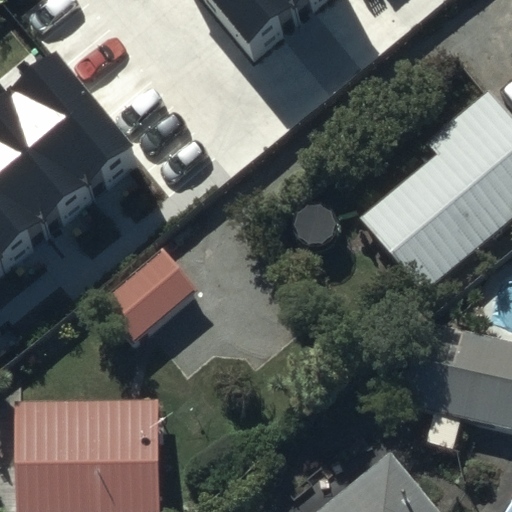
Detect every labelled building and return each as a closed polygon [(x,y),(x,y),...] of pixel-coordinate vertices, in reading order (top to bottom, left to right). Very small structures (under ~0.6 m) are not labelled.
[(31,176),(80,232),(0,302),(0,336),(10,349),(110,266),(86,236),(106,220),(115,231),(188,174),(205,195),(233,173),(214,149),(273,101),(200,9),(131,64),(138,74),(45,148),(53,157),(31,176)] [(511,222),(511,127),(486,97),(427,148),(436,158),(361,222),(425,297),(511,222)] [(196,294),(162,254),(99,308),(132,349),(196,294)] [(511,347),(419,326),(401,404),(511,429),(511,347)] [(155,511),(155,406),(14,407),(14,511),(155,511)] [(427,511),(384,462),(325,511),(427,511)]
